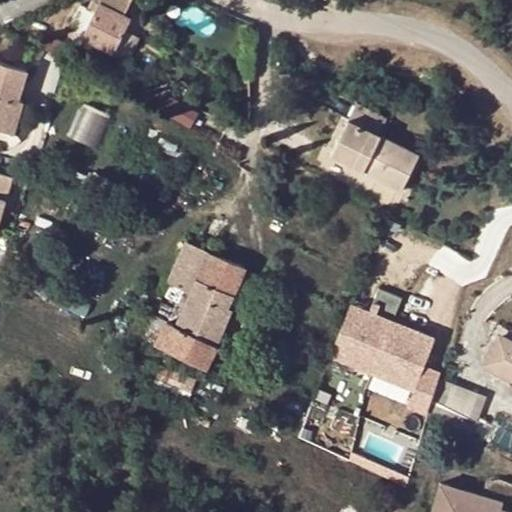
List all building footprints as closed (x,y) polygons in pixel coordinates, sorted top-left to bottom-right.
[(120,29),(127,16),(115,11),(120,0),(92,0),(89,7),(84,4),(75,21),(79,23),(82,25),(74,41),(82,45),(85,38),(97,44),(116,53),(117,54),(128,33),(120,29)] [(134,19),(127,16),(120,29),(128,33),(134,19)] [(142,40),(128,33),(117,54),(132,60),(142,40)] [(76,50),(56,40),(53,47),(73,57),(76,50)] [(112,60),(116,53),(97,44),(94,51),(112,60)] [(0,64),(0,131),(12,136),(24,104),(18,101),(28,74),(0,64)] [(71,135),(97,147),(111,115),(85,103),(71,135)] [(359,105),(351,121),(382,135),(389,121),(359,105)] [(423,156),(382,135),(351,121),(332,158),(404,193),(423,156)] [(0,212),(9,177),(0,174),(0,212)] [(179,287),(194,293),(211,253),(191,244),(174,285),(179,287)] [(214,341),(217,344),(233,309),(228,307),(246,268),(211,253),(194,293),(180,326),(174,324),(164,346),(204,364),(214,341)] [(194,293),(179,287),(165,320),(167,322),(174,324),(180,326),(194,293)] [(436,339),(351,305),(331,355),(416,390),(436,339)] [(164,346),(174,324),(167,322),(158,342),(164,346)] [(488,364),(511,377),(511,342),(503,338),(488,364)] [(204,364),(208,365),(217,344),(214,341),(204,364)] [(473,391),(443,382),(437,402),(446,405),(444,411),(465,417),(473,391)] [(511,422),(498,415),(485,439),(511,452),(511,422)] [(364,420),(356,448),(415,464),(423,436),(364,420)] [(375,467),(409,479),(413,469),(378,457),(375,467)] [(488,497),(440,484),(432,511),(511,511),(511,510),(501,507),(494,505),(488,497)] [(503,500),(488,497),(494,505),(501,507),(503,500)]
